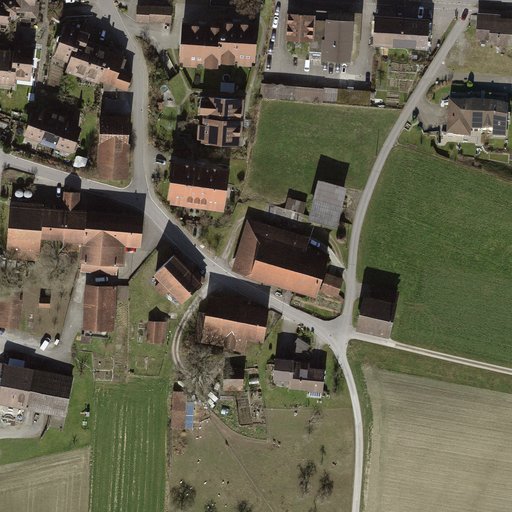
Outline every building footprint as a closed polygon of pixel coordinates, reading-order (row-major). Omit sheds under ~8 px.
[(0,0),(0,22),(7,24),(9,14),(12,14),(16,11),(17,7),(9,6),(10,0),(6,0),(5,1),(5,4),(1,3),(1,0),(0,0)] [(34,0),(10,0),(9,6),(17,7),(37,9),(38,2),(35,1),(34,0)] [(140,3),(138,21),(174,24),(175,6),(140,3)] [(312,40),(314,18),(314,16),(289,14),(287,38),(312,40)] [(502,16),(479,14),(478,39),(491,40),(490,45),(511,46),(511,19),(502,18),(502,16)] [(429,21),(377,17),(375,45),(428,48),(429,21)] [(353,22),(314,18),(312,40),(311,59),(350,62),(353,22)] [(221,27),(219,57),(254,59),(256,24),(221,22),(221,27)] [(70,67),(103,79),(112,53),(86,44),(89,34),(66,25),(63,33),(59,35),(57,40),(58,44),(62,45),(58,55),(72,60),(70,67)] [(183,25),(181,59),(219,61),(219,57),(221,27),(183,25)] [(16,53),(13,74),(17,75),(30,76),(33,49),(16,47),(16,53)] [(112,53),(103,79),(128,87),(132,74),(123,71),(125,67),(121,66),(126,52),(114,48),(112,53)] [(16,53),(0,51),(0,53),(0,78),(16,81),(17,75),(13,74),(16,53)] [(235,83),(221,83),(221,92),(235,92),(235,83)] [(369,91),(262,83),(261,100),(367,108),(369,91)] [(205,97),(203,141),(240,143),(243,100),(205,97)] [(472,140),(472,132),(474,105),(449,104),(447,138),(472,140)] [(472,132),(489,133),(490,106),(474,105),(472,132)] [(511,108),(490,106),(489,133),(492,133),(492,140),(509,141),(511,108)] [(25,137),(42,143),(53,116),(47,114),(49,110),(41,107),(40,111),(34,110),(25,137)] [(53,116),(42,143),(57,149),(69,116),(55,111),(53,116)] [(132,117),(102,115),(98,179),(128,180),(132,117)] [(57,149),(74,154),(83,127),(79,126),(81,120),(69,116),(57,149)] [(174,162),(169,198),(223,205),(228,170),(174,162)] [(347,187),(320,181),(310,219),(338,226),(347,187)] [(20,199),(23,198),(24,195),(24,193),(22,191),(20,190),(17,191),(16,194),(16,196),(18,198),(20,199)] [(29,199),(32,198),(33,196),(33,193),(31,191),(28,190),(26,191),(24,194),(25,196),(27,198),(29,199)] [(64,252),(81,253),(81,243),(85,244),(87,211),(80,211),(81,194),(65,192),(63,209),(44,208),(44,203),(12,200),(8,250),(14,251),(14,256),(35,258),(35,253),(42,253),(43,239),(65,241),(64,252)] [(289,199),(286,210),(305,214),(308,204),(289,199)] [(145,216),(87,211),(85,244),(81,243),(81,253),(80,263),(82,263),(81,273),(118,276),(118,266),(126,267),(127,247),(143,248),(145,216)] [(247,220),(233,272),(251,277),(250,279),(319,297),(320,293),(338,298),(343,281),(325,276),(331,255),(308,248),(310,238),(247,220)] [(182,305),(207,281),(198,271),(194,275),(175,255),(154,275),(162,283),(153,292),(162,301),(171,293),(182,305)] [(0,312),(0,324),(19,327),(24,280),(3,279),(0,312)] [(118,286),(86,284),(84,330),(86,330),(85,339),(108,340),(109,331),(116,332),(117,305),(129,306),(129,290),(118,289),(118,286)] [(364,293),(356,329),(390,336),(400,291),(373,285),(372,294),(364,293)] [(222,300),(210,298),(206,316),(200,315),(195,341),(236,349),(235,355),(245,357),(248,341),(264,344),(271,310),(243,304),(244,300),(223,296),(222,300)] [(50,298),(40,298),(40,308),(50,308),(50,298)] [(168,322),(149,321),(147,343),(167,345),(168,322)] [(299,336),(295,349),(308,353),(312,341),(299,336)] [(291,380),(291,389),(304,390),(304,392),(324,394),(326,369),(311,368),(311,364),(296,362),(297,359),(277,358),(275,379),(291,380)] [(74,379),(6,363),(5,367),(0,366),(0,365),(0,380),(2,381),(0,389),(0,403),(64,419),(74,379)] [(226,368),(225,392),(245,393),(246,369),(226,368)] [(174,388),(172,427),(187,427),(188,392),(185,392),(185,389),(174,388)]
